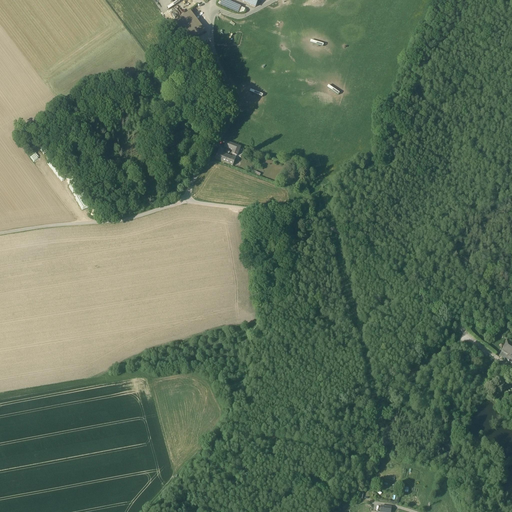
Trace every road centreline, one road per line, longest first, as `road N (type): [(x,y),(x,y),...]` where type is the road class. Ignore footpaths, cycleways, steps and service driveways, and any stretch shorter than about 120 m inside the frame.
road 1 (unclassified): [(447,318),(332,225),(187,201)]
road 2 (residential): [(187,201),(233,110),(211,18),(217,11),(243,16),(275,0)]
road 3 (residential): [(187,201),(121,220),(0,234)]
